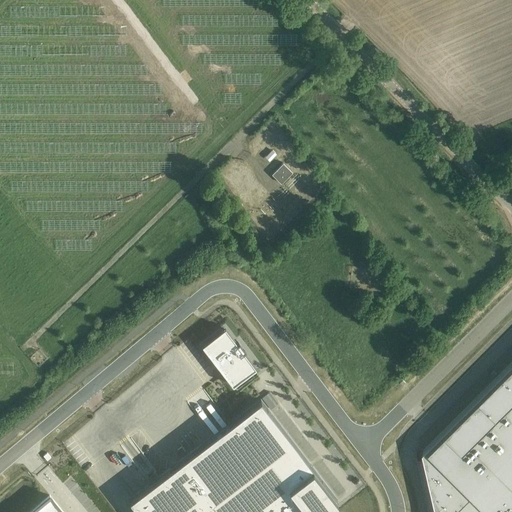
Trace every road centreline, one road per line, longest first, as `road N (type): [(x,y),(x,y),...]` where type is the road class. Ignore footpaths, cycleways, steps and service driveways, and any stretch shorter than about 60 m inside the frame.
road 1 (unclassified): [(0,465),(207,291),(229,287),(251,301),(363,445)]
road 2 (unclassified): [(511,205),(310,0)]
road 3 (unknown): [(170,201),(341,31)]
road 4 (unclassified): [(363,445),(511,300)]
